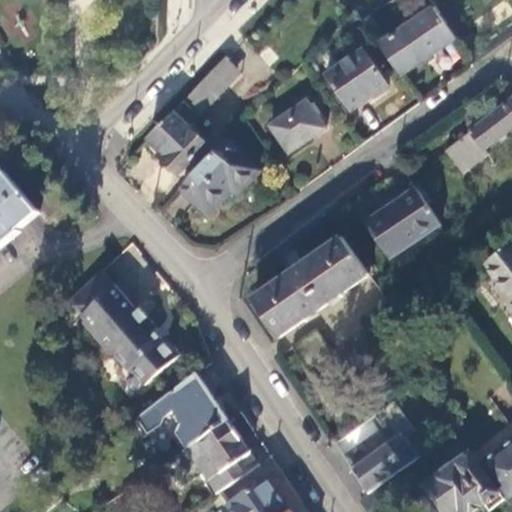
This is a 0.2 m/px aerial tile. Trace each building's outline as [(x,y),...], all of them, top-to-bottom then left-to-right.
[(457,40),(446,24),(435,8),(380,45),(403,77),(424,63),(420,57),(431,49),(435,55),(457,40)] [(328,75),(353,111),(390,86),(364,49),(328,75)] [(424,63),(435,55),(431,49),(420,57),(424,63)] [(244,73),(227,58),(186,101),(201,116),(244,73)] [(446,152),(463,175),(490,155),(487,150),(511,130),(511,94),(508,90),(477,111),(474,109),(464,116),(475,130),(470,133),(446,152)] [(186,101),(150,140),(168,156),(164,161),(180,176),(208,145),(190,127),(201,116),(186,101)] [(270,126),(289,154),(327,130),(307,101),(270,126)] [(228,141),(182,188),(208,212),(233,187),(238,192),(259,170),(228,141)] [(0,249),(22,231),(21,230),(40,213),(4,172),(0,175),(0,249)] [(442,226),(419,191),(366,223),(392,259),(442,226)] [(370,275),(343,238),(306,264),(303,260),(289,270),(292,274),(253,301),(279,339),(370,275)] [(511,306),(511,243),(486,263),(511,297),(511,306)] [(137,311),(103,271),(72,300),(115,351),(113,358),(121,366),(124,366),(128,366),(145,386),(182,356),(141,308),(137,311)] [(392,306),(406,296),(394,279),(384,284),(390,293),(385,297),(392,306)] [(295,346),(312,371),(335,355),(317,331),(295,346)] [(157,404),(187,449),(187,448),(228,420),(197,374),(157,404)] [(421,458),(407,437),(418,430),(398,400),(377,414),(394,439),(353,469),(370,494),(385,483),(421,458)] [(455,412),(446,418),(462,439),(470,433),(455,412)] [(187,448),(219,494),(244,476),(239,469),(255,459),(228,420),(187,448)] [(501,493),(480,464),(463,440),(447,451),(457,463),(452,466),(449,463),(445,467),(448,471),(427,486),(446,511),(475,511),(486,505),(501,493)] [(511,441),(480,464),(501,493),(506,500),(509,504),(511,502),(511,441)] [(288,511),(291,511),(268,477),(229,505),(233,511),(288,511)] [(370,511),(396,511),(402,508),(385,483),(370,494),(362,500),(370,511)] [(490,511),(506,500),(501,493),(486,505),(490,511)]
